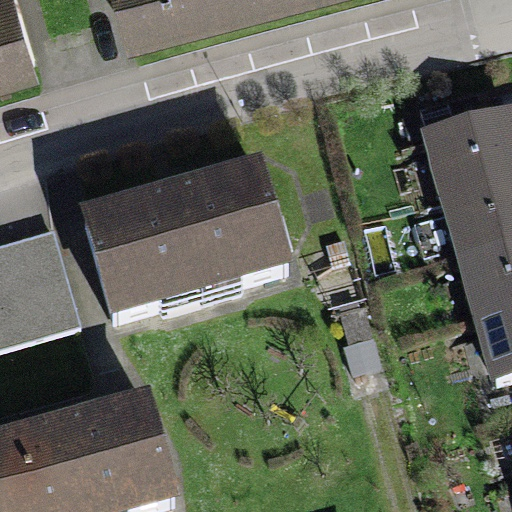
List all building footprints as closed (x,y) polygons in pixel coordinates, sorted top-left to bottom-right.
[(0,0),(0,78),(37,69),(19,0),(0,0)] [(319,0),(121,0),(132,45),(232,21),(319,0)] [(511,391),(511,390),(511,169),(500,127),(422,149),(492,397),(511,391)] [(259,181),(89,229),(116,326),(286,278),(259,181)] [(48,244),(0,258),(0,353),(74,332),(48,244)] [(145,411),(0,451),(0,511),(157,511),(172,508),(145,411)]
